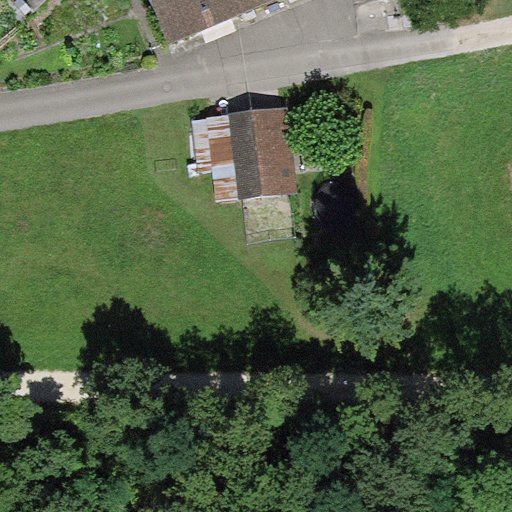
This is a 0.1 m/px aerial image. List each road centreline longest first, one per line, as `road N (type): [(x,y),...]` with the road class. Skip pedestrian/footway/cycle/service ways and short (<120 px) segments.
road 1 (track): [(0,383),(511,376)]
road 2 (unclassified): [(0,104),(327,52)]
road 3 (track): [(511,21),(327,52)]
